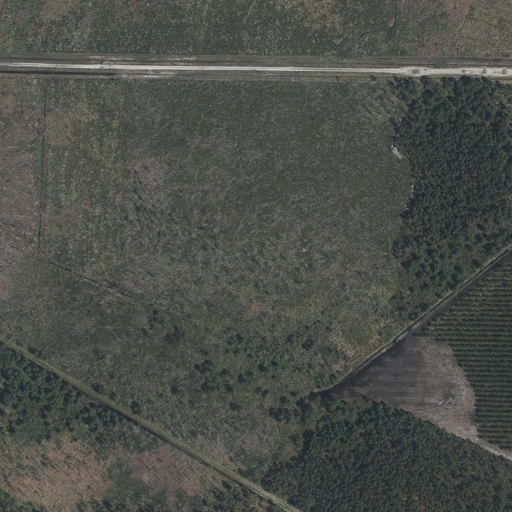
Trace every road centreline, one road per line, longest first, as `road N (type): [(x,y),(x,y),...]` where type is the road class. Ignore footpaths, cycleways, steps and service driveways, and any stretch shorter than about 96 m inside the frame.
road 1 (track): [(0,54),(511,65)]
road 2 (track): [(291,511),(0,339)]
